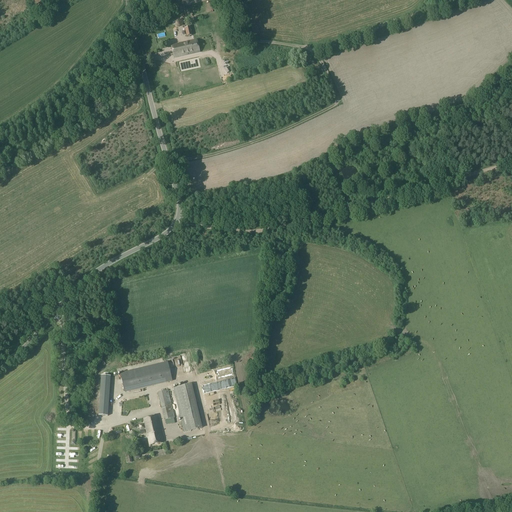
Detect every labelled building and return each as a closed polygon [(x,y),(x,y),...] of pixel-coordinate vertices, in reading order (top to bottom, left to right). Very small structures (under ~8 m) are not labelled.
[(196,40),(171,46),(174,58),(199,52),(196,40)] [(177,76),(178,85),(214,78),(212,68),(210,58),(175,65),(177,76)] [(121,374),(125,392),(172,381),(167,363),(121,374)] [(108,416),(111,376),(101,375),(99,415),(108,416)] [(192,384),(174,389),(184,432),(202,428),(192,384)] [(122,413),(123,388),(113,388),(112,413),(122,413)] [(165,423),(175,420),(174,418),(175,418),(168,390),(158,393),(164,420),(165,423)] [(140,406),(143,407),(143,408),(146,410),(150,402),(144,399),(140,406)] [(163,442),(157,416),(144,419),(149,445),(163,442)]
